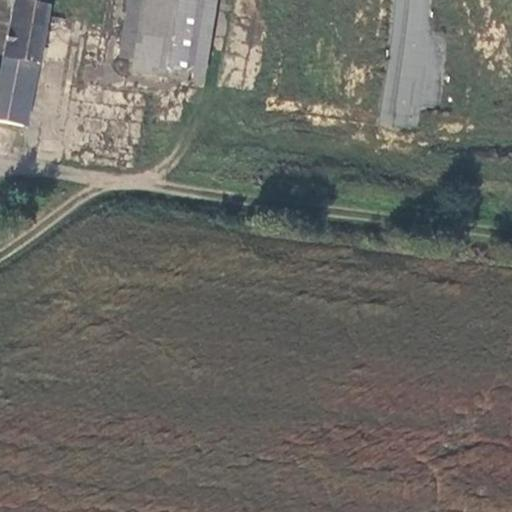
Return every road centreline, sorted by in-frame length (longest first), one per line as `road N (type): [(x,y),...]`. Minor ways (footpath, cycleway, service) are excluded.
road 1 (track): [(511,234),(0,167)]
road 2 (track): [(221,0),(207,84),(195,97),(179,156),(146,177),(89,195),(0,258)]
road 3 (residential): [(412,0),(394,124)]
